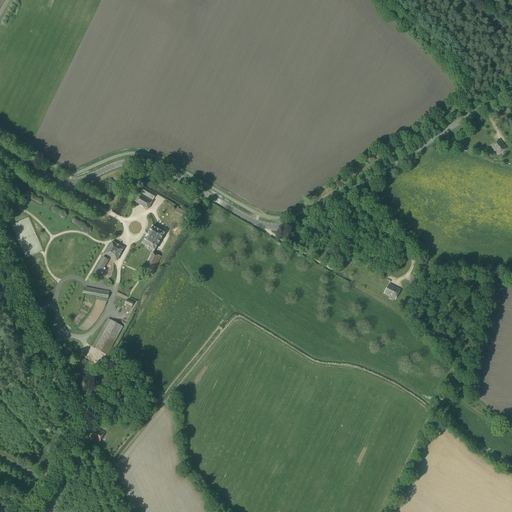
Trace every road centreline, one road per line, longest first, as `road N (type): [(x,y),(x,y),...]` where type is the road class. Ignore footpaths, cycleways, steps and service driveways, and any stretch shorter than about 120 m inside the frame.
road 1 (tertiary): [(0,149),(67,182),(143,161),(259,225),(287,227),(511,88)]
road 2 (track): [(259,225),(335,274),(387,235),(439,277),(511,285)]
road 3 (tertiary): [(112,511),(0,253)]
road 4 (track): [(381,511),(467,347),(439,277)]
road 5 (track): [(450,372),(469,382),(488,283)]
